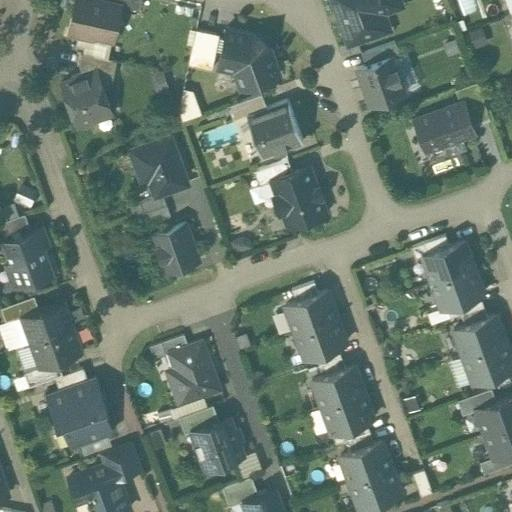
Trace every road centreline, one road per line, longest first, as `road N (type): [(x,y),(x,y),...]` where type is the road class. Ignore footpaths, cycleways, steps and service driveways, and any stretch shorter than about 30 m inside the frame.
road 1 (residential): [(112,330),(388,228)]
road 2 (residential): [(112,330),(18,70)]
road 3 (residential): [(308,0),(388,228)]
